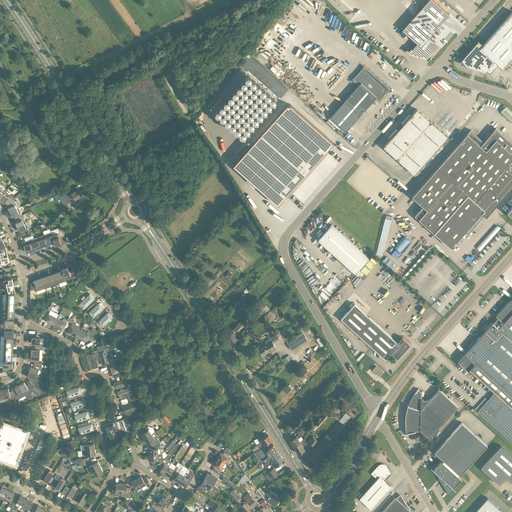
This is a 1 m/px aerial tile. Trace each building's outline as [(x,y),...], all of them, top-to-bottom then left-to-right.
[(437,44),(429,37),(449,14),(432,0),(398,0),(398,1),(414,16),(402,29),(417,43),(409,52),(426,57),(437,44)] [(462,64),(487,72),(490,73),(499,64),(503,68),(511,57),(511,11),(483,45),(478,41),(461,60),(462,60),(463,59),(463,64),(462,64)] [(389,89),(386,86),(364,67),(353,78),(360,84),(330,117),(345,132),(375,98),(378,101),(389,89)] [(244,136),(277,97),(249,73),(244,78),(243,77),(214,111),(244,136)] [(287,101),(232,163),(276,203),(332,141),(287,101)] [(500,112),(511,122),(511,121),(511,112),(506,106),(500,112)] [(384,147),(414,174),(448,137),(417,109),(416,111),(415,110),(413,112),(414,113),(384,147)] [(511,142),(496,128),(481,145),(467,133),(412,196),(423,206),(415,215),(451,247),(481,212),(486,216),(489,213),(488,212),(511,184),(511,142)] [(68,204),(75,199),(82,194),(78,189),(75,191),(74,190),(70,193),(70,192),(69,192),(68,189),(57,195),(65,207),(68,204)] [(7,204),(13,198),(5,192),(0,199),(0,200),(4,203),(5,201),(7,204)] [(10,212),(18,208),(13,198),(7,204),(9,207),(7,208),(10,212)] [(18,208),(10,212),(12,217),(14,216),(15,218),(22,215),(18,208)] [(17,227),(25,222),(22,215),(15,218),(17,221),(15,222),(17,227)] [(385,216),(377,253),(383,255),(392,217),(385,216)] [(25,222),(17,227),(19,231),(21,230),(23,233),(29,230),(25,222)] [(497,224),(476,247),(480,250),(501,227),(497,224)] [(355,273),(369,258),(332,225),(318,239),(355,273)] [(51,232),(56,245),(61,243),(59,237),(64,235),(62,228),(59,229),(60,232),(52,235),(51,232)] [(44,235),(48,245),(51,244),(50,243),(54,242),(55,245),(56,245),(51,232),(44,235)] [(48,245),(44,235),(37,237),(40,247),(44,245),(45,246),(48,245)] [(404,235),(394,246),(400,252),(410,241),(404,235)] [(40,247),(37,237),(30,240),(33,250),(36,249),(36,248),(40,247)] [(33,250),(30,240),(22,242),(23,247),(24,246),(26,252),(30,250),(30,251),(33,250)] [(9,261),(7,255),(0,256),(0,268),(7,267),(7,268),(6,264),(6,262),(9,261)] [(66,281),(66,280),(77,277),(74,270),(69,272),(67,266),(62,268),(66,281)] [(55,272),(59,283),(66,281),(62,268),(61,268),(62,271),(58,272),(58,271),(55,272)] [(48,276),(52,286),(59,283),(55,272),(52,273),(52,274),(48,276)] [(8,273),(1,274),(1,277),(3,277),(4,280),(3,280),(4,286),(13,284),(12,278),(9,279),(9,276),(8,273)] [(45,288),(52,286),(48,276),(44,277),(44,276),(41,277),(45,288)] [(45,288),(41,277),(38,278),(38,279),(34,281),(34,282),(30,283),(31,290),(36,288),(37,291),(45,288)] [(5,286),(6,293),(15,294),(14,294),(14,292),(15,292),(13,284),(4,286),(5,286)] [(15,302),(15,294),(6,293),(6,302),(15,302)] [(94,298),(90,294),(80,303),(85,308),(94,298)] [(492,322),(485,331),(477,339),(477,340),(457,362),(468,371),(469,369),(495,392),(511,407),(511,297),(496,316),(498,318),(493,323),(492,322)] [(2,310),(14,311),(15,302),(6,302),(6,310),(2,310)] [(103,308),(99,303),(89,313),(94,317),(103,308)] [(410,344),(402,337),(397,342),(354,303),(341,319),(385,359),(391,353),(397,358),(410,344)] [(14,319),(14,311),(2,310),(1,318),(5,318),(14,319)] [(251,315),(254,318),(260,313),(258,310),(251,315)] [(271,317),(271,320),(277,318),(275,312),(272,313),(272,311),(268,313),(269,318),(271,317)] [(45,320),(53,325),(57,318),(48,313),(45,320)] [(103,327),(112,317),(108,313),(98,322),(103,327)] [(62,321),(57,318),(53,325),(59,328),(58,329),(62,331),(67,320),(70,321),(71,319),(69,317),(67,320),(64,318),(62,321)] [(0,327),(5,327),(13,328),(13,325),(14,325),(14,319),(5,318),(5,324),(1,324),(0,327)] [(231,343),(231,342),(237,339),(234,335),(235,334),(234,332),(241,326),(238,323),(232,330),(233,331),(226,335),(231,343)] [(67,333),(76,337),(80,330),(71,326),(67,333)] [(82,326),(80,330),(76,337),(85,342),(87,338),(90,339),(95,329),(93,327),(91,330),(82,326)] [(14,331),(13,331),(13,328),(5,327),(0,327),(0,335),(4,336),(13,337),(14,331)] [(36,343),(36,346),(43,347),(43,343),(40,343),(40,337),(41,336),(36,334),(36,338),(32,337),(31,343),(36,343)] [(262,356),(276,347),(273,342),(279,338),(277,334),(265,341),(266,343),(257,349),(262,356)] [(4,336),(4,344),(13,345),(13,337),(4,336)] [(287,343),(291,350),(300,344),(296,338),(287,343)] [(12,353),(13,348),(13,345),(4,344),(4,353),(12,353)] [(42,350),(43,347),(36,346),(36,349),(31,349),(31,355),(40,355),(40,350),(42,350)] [(110,363),(105,349),(99,351),(103,365),(110,363)] [(4,353),(3,361),(12,362),(12,361),(12,353),(4,353)] [(94,368),(89,354),(84,356),(88,370),(94,368)] [(285,363),(292,359),(289,354),(283,359),(285,363)] [(36,360),(35,363),(42,364),(42,361),(39,360),(40,355),(31,355),(31,360),(36,360)] [(12,362),(3,361),(3,367),(3,371),(7,370),(9,370),(9,367),(12,368),(12,362)] [(123,363),(111,367),(113,375),(125,371),(123,363)] [(383,372),(376,366),(372,370),(379,376),(383,372)] [(29,382),(35,386),(38,381),(36,379),(37,374),(29,371),(27,377),(32,378),(31,379),(29,382)] [(115,382),(116,389),(133,384),(131,378),(115,382)] [(19,384),(23,392),(26,396),(27,396),(31,393),(31,392),(32,391),(38,396),(42,391),(35,386),(29,382),(26,386),(24,382),(19,384)] [(15,392),(12,392),(14,399),(16,408),(20,406),(18,399),(25,395),(26,396),(23,392),(19,384),(14,387),(17,392),(16,392),(15,392)] [(82,393),(80,386),(67,391),(69,397),(82,393)] [(3,389),(5,398),(10,397),(11,399),(14,399),(12,392),(9,393),(8,388),(3,389)] [(131,388),(118,392),(120,399),(133,394),(131,388)] [(439,389),(438,390),(429,400),(421,399),(422,391),(421,391),(421,392),(418,389),(419,389),(418,389),(416,391),(415,393),(414,394),(411,399),(408,405),(407,405),(408,405),(407,409),(406,414),(406,419),(406,424),(407,432),(406,432),(406,433),(419,430),(429,438),(458,406),(439,389)] [(511,407),(495,392),(478,411),(511,441),(511,407)] [(84,399),(71,403),(73,409),(86,405),(84,399)] [(137,402),(122,406),(124,414),(139,410),(137,402)] [(90,417),(88,411),(75,415),(77,422),(90,417)] [(325,414),(316,424),(319,426),(328,416),(325,414)] [(131,431),(127,418),(120,420),(124,433),(131,431)] [(111,422),(107,423),(110,436),(115,435),(111,422)] [(462,422),(434,452),(443,460),(442,461),(441,460),(433,469),(448,494),(461,479),(457,475),(458,474),(460,475),(487,445),(462,422)] [(0,458),(16,464),(28,432),(3,423),(0,431),(0,458)] [(94,430),(92,424),(79,428),(81,434),(94,430)] [(143,433),(141,434),(144,439),(151,434),(154,432),(151,427),(149,428),(148,426),(141,430),(143,433)] [(290,440),(294,446),(300,442),(298,439),(304,435),(302,432),(303,432),(301,429),(296,432),(298,435),(290,440)] [(177,430),(175,432),(183,440),(185,437),(177,430)] [(147,443),(149,442),(151,445),(159,442),(160,442),(156,437),(155,438),(151,434),(144,439),(147,443)] [(268,434),(264,437),(261,439),(262,441),(254,447),(257,451),(260,449),(259,448),(272,440),(268,434)] [(307,441),(313,446),(318,441),(312,436),(307,441)] [(317,452),(320,449),(325,443),(326,444),(329,441),(324,436),(313,450),(315,452),(311,457),(316,461),(321,455),(317,452)] [(305,439),(300,442),(294,446),(298,454),(305,450),(303,447),(305,446),(304,445),(308,443),(305,439)] [(85,450),(95,449),(94,443),(88,444),(88,441),(85,441),(85,440),(81,441),(82,445),(84,444),(85,446),(85,450)] [(151,445),(152,448),(149,448),(149,454),(162,453),(160,448),(160,444),(159,444),(159,442),(151,445)] [(261,457),(263,460),(277,450),(273,445),(265,451),(267,453),(261,457)] [(481,467),(492,478),(499,485),(506,478),(511,483),(511,455),(501,445),(481,467)] [(220,453),(217,459),(224,463),(226,460),(228,461),(230,457),(229,455),(231,452),(227,447),(223,454),(220,453)] [(271,458),(272,460),(280,454),(277,450),(263,460),(261,461),(256,464),(258,466),(263,463),(264,465),(269,461),(268,460),(271,458)] [(152,463),(157,463),(161,461),(163,458),(162,453),(149,454),(149,459),(152,459),(152,463)] [(283,458),(280,454),(272,460),(274,463),(273,464),(275,467),(282,462),(280,460),(283,458)] [(162,461),(155,464),(161,468),(160,470),(164,473),(169,466),(171,463),(164,458),(162,461)] [(222,466),(224,463),(217,459),(213,464),(216,466),(214,468),(221,472),(224,468),(222,466)] [(89,466),(92,471),(100,466),(98,461),(97,461),(89,466)] [(171,463),(169,466),(164,473),(169,476),(172,471),(175,473),(178,467),(171,463)] [(179,482),(183,475),(185,472),(180,469),(183,465),(181,464),(178,467),(175,473),(177,474),(174,479),(179,482)] [(391,474),(391,473),(390,474),(386,470),(387,468),(386,467),(385,466),(384,465),(383,464),(382,464),(381,464),(379,465),(379,466),(372,473),(371,473),(377,479),(359,498),(371,509),(391,487),(384,481),(391,474)] [(103,471),(100,466),(92,471),(94,475),(103,471)] [(274,468),(267,473),(272,479),(278,474),(274,468)] [(38,476),(43,480),(47,483),(54,472),(49,469),(47,473),(42,470),(38,476)] [(186,472),(185,472),(183,475),(179,482),(184,485),(186,481),(189,483),(195,474),(192,472),(190,475),(186,472)] [(217,487),(221,480),(217,478),(218,477),(211,473),(210,475),(208,473),(204,479),(217,487)] [(239,480),(242,484),(249,478),(245,473),(239,480)] [(141,476),(136,479),(141,486),(146,484),(147,486),(151,484),(146,477),(143,479),(141,476)] [(50,484),(55,487),(55,488),(59,490),(66,480),(61,477),(59,481),(54,477),(50,484)] [(132,493),(137,491),(138,493),(143,490),(141,487),(141,486),(136,479),(132,482),(136,488),(131,491),(132,493)] [(201,485),(202,486),(203,486),(201,490),(212,497),(214,494),(213,492),(216,487),(217,487),(204,479),(201,485)] [(116,492),(121,492),(121,483),(116,483),(116,486),(112,486),(112,493),(116,493),(116,492)] [(132,493),(131,491),(130,487),(127,487),(127,483),(121,483),(121,492),(121,495),(126,495),(126,497),(133,497),(132,493)] [(62,491),(67,494),(67,495),(71,498),(78,487),(73,484),(71,488),(66,485),(62,491)] [(0,494),(5,496),(8,490),(2,487),(0,490),(0,494)] [(257,490),(264,499),(267,497),(260,487),(257,490)] [(237,501),(241,497),(234,489),(230,493),(237,501)] [(15,493),(8,490),(5,496),(12,499),(15,493)] [(160,497),(167,502),(170,497),(165,494),(167,492),(165,490),(160,497)] [(74,499),(79,502),(78,502),(83,505),(90,495),(85,492),(83,495),(78,492),(74,499)] [(278,495),(277,496),(273,492),(267,498),(275,505),(281,498),(278,495)] [(249,493),(244,497),(250,505),(255,501),(249,493)] [(395,497),(381,511),(397,511),(406,503),(400,494),(396,498),(395,497)] [(23,505),(26,499),(20,495),(17,502),(23,505)] [(150,502),(151,502),(155,505),(158,506),(159,504),(164,507),(167,502),(160,497),(157,495),(154,500),(152,499),(150,502)] [(474,511),(503,511),(487,498),(474,511)] [(33,502),(26,499),(23,505),(21,509),(25,510),(26,507),(29,509),(33,502)] [(198,508),(200,505),(192,500),(188,506),(185,504),(183,509),(184,510),(182,511),(181,511),(180,511),(192,511),(196,507),(198,508)] [(158,506),(155,505),(151,502),(150,504),(152,505),(154,507),(151,511),(160,511),(161,511),(156,509),(158,506)] [(217,511),(221,505),(215,502),(210,510),(214,511),(217,511)] [(411,511),(406,503),(397,511),(411,511)]
